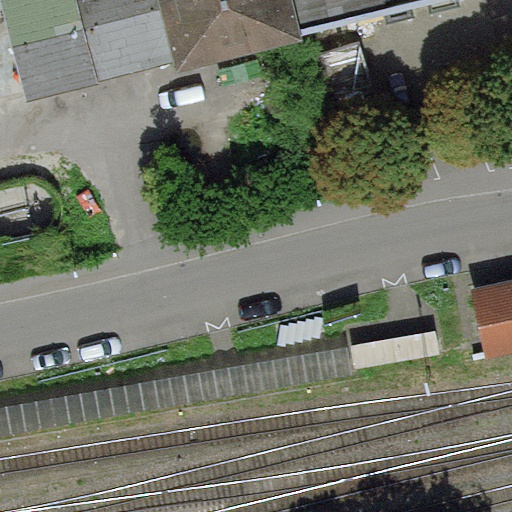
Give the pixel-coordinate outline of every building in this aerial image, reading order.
[(300,31),(291,0),(0,0),(26,101),(300,31)] [(291,0),(300,31),(422,0),(291,0)] [(511,14),(444,34),(474,127),(511,116),(511,14)] [(407,46),(311,74),(341,167),(441,139),(407,46)] [(511,279),(473,287),(485,349),(511,344),(511,279)] [(394,340),(399,367),(443,359),(438,332),(394,340)] [(399,367),(394,340),(350,347),(355,375),(399,367)] [(0,440),(356,378),(355,375),(350,347),(0,408),(0,440)]
